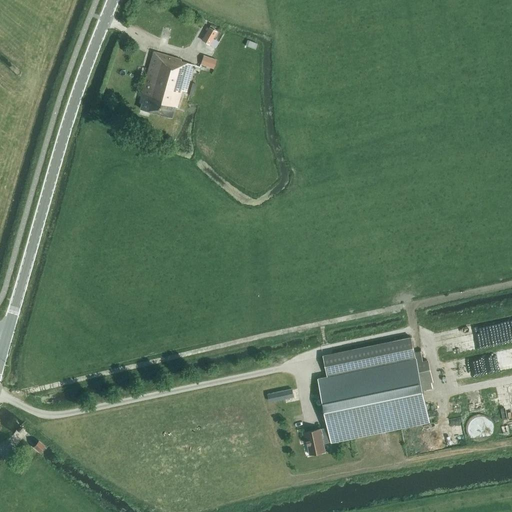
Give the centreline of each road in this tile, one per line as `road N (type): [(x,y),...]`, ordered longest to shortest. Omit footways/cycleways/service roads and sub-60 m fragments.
road 1 (track): [(10,399),(511,282)]
road 2 (secondary): [(4,343),(70,112),(112,0)]
road 3 (track): [(297,365),(321,350),(415,330),(431,349),(440,394),(511,379)]
